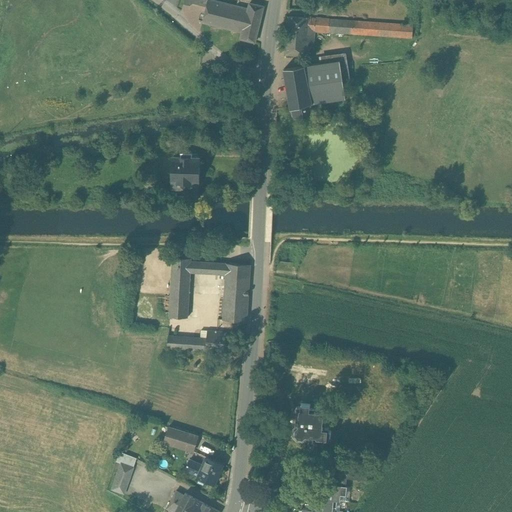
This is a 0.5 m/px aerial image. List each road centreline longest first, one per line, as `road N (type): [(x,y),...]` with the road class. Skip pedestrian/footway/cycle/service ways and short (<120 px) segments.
road 1 (tertiary): [(236,504),(253,357),(267,75)]
road 2 (residential): [(158,0),(207,45),(249,73),(267,75)]
